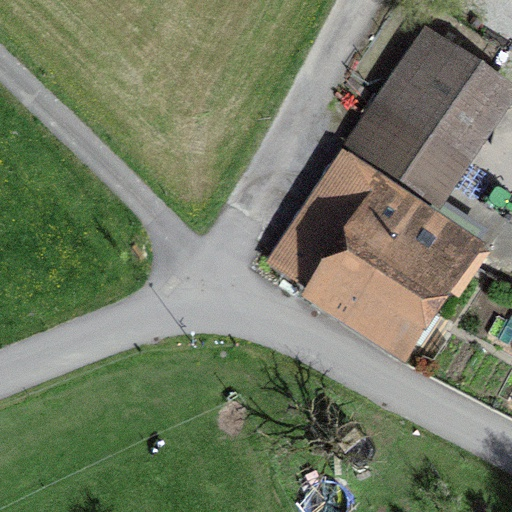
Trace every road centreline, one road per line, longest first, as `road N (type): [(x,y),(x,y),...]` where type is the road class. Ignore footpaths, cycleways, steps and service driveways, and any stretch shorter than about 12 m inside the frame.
road 1 (unclassified): [(211,305),(272,321),(511,447)]
road 2 (unclassified): [(0,63),(155,212),(211,305)]
road 3 (unclassified): [(211,305),(137,322),(0,374)]
